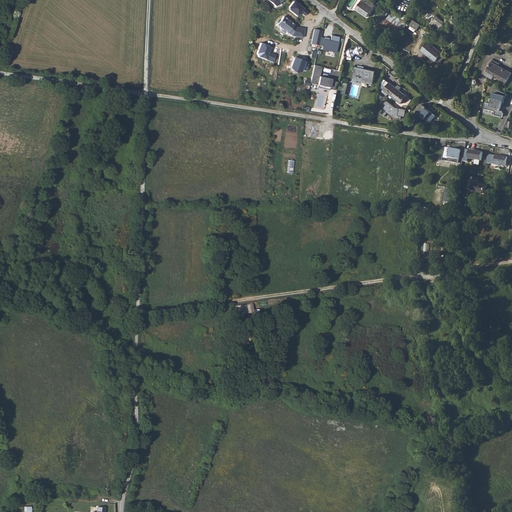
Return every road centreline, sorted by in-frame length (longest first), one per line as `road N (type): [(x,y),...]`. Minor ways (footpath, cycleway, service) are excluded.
road 1 (track): [(128,479),(137,429),(145,93)]
road 2 (track): [(511,261),(138,310)]
road 3 (track): [(493,137),(433,136),(145,93)]
road 4 (unclassified): [(332,16),(480,130),(511,142)]
road 5 (track): [(145,93),(0,73)]
